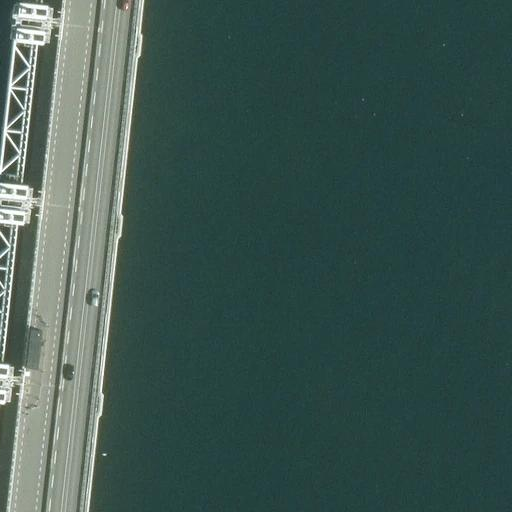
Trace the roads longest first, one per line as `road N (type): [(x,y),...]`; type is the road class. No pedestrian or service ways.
road 1 (unclassified): [(22,511),(78,0)]
road 2 (primary): [(59,511),(115,0)]
